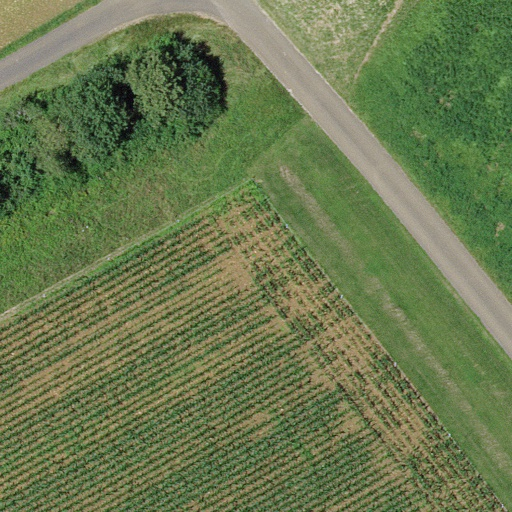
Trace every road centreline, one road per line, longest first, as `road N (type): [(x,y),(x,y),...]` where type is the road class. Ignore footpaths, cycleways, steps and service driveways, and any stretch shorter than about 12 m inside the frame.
road 1 (unclassified): [(511,332),(235,0)]
road 2 (unclassified): [(0,83),(155,0)]
